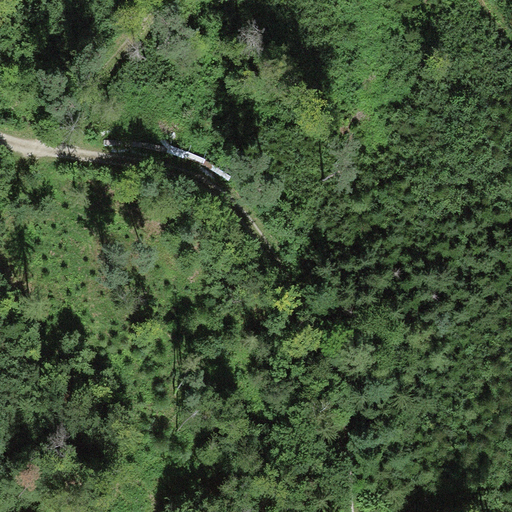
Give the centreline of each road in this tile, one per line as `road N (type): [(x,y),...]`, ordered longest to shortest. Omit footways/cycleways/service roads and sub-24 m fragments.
road 1 (track): [(349,511),(342,429),(321,365),(236,210),(172,171),(0,136)]
road 2 (track): [(47,147),(168,0)]
